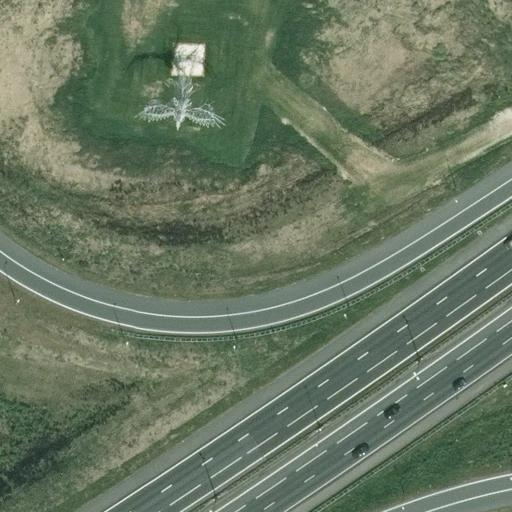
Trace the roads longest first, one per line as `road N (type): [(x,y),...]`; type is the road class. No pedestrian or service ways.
road 1 (motorway): [(511,186),(376,272),(307,305),(228,322),(181,324),(92,308),(0,260)]
road 2 (motorway): [(511,248),(129,511)]
road 3 (motorway): [(258,511),(511,334)]
